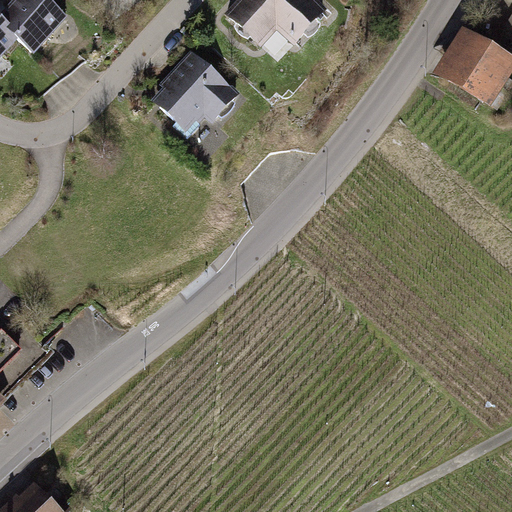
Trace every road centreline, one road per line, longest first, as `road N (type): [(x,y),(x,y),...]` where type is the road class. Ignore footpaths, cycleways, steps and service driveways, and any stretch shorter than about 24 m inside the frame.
road 1 (tertiary): [(0,460),(263,240),(336,156),(446,0)]
road 2 (residential): [(190,0),(69,126),(30,134),(0,127)]
road 3 (track): [(511,429),(350,511)]
